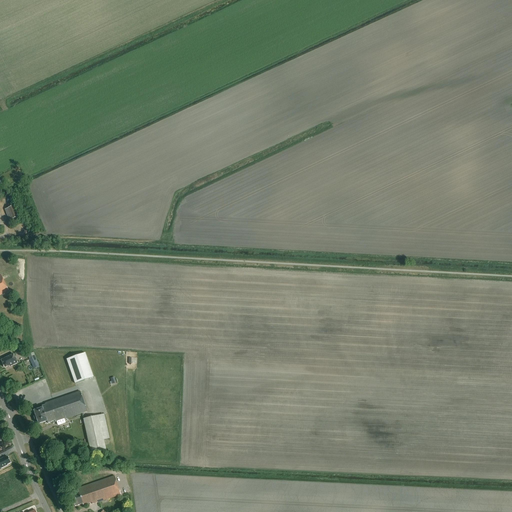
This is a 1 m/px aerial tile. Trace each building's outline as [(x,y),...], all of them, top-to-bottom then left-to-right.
[(10,219),(21,216),(17,205),(6,208),(10,219)] [(0,294),(9,291),(1,275),(0,275),(0,294)] [(37,362),(33,353),(28,355),(32,365),(37,362)] [(75,384),(94,377),(85,353),(67,360),(75,384)] [(11,366),(18,363),(14,354),(1,360),(3,363),(3,364),(2,365),(3,367),(4,367),(5,368),(10,365),(11,366)] [(55,422),(87,412),(80,392),(45,404),(42,406),(42,408),(34,411),(34,410),(33,411),(34,411),(35,415),(34,417),(35,419),(37,420),(38,424),(39,424),(47,421),(48,423),(55,421),(55,422)] [(104,440),(110,439),(104,414),(83,418),(92,454),(107,451),(104,440)] [(83,505),(90,503),(90,505),(97,502),(97,503),(121,495),(115,476),(78,488),(79,492),(71,495),(75,506),(83,504),(83,505)]
